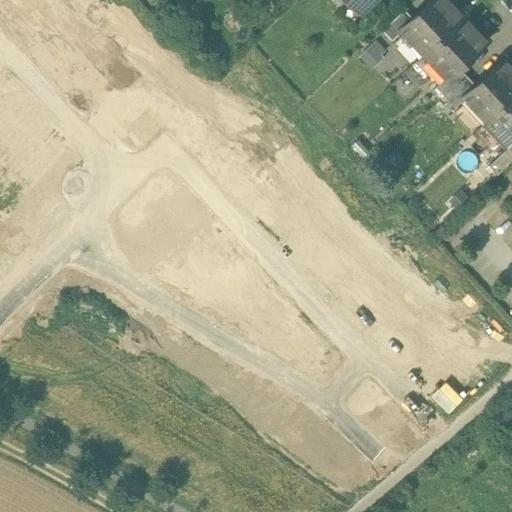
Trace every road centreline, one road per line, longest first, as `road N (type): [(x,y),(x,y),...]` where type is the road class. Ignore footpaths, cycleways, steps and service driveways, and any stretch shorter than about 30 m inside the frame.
road 1 (residential): [(365,357),(187,168),(156,157),(125,181)]
road 2 (residential): [(85,234),(111,271),(325,402)]
road 3 (residential): [(511,380),(356,511)]
road 4 (residential): [(6,55),(125,181)]
road 5 (track): [(122,511),(0,443)]
